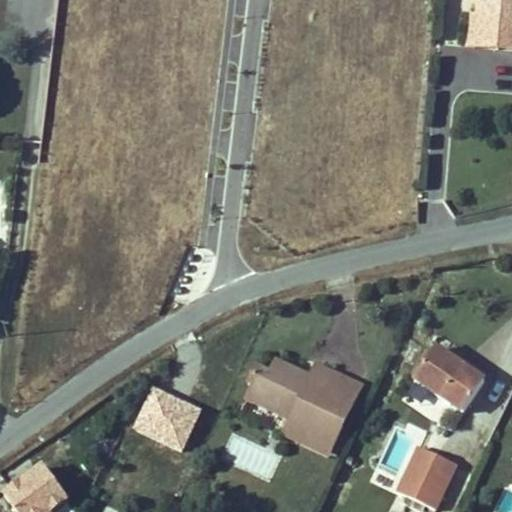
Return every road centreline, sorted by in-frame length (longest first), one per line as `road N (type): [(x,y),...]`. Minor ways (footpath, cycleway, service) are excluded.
road 1 (unclassified): [(220,295),(511,224)]
road 2 (residential): [(254,0),(220,295)]
road 3 (unclassified): [(0,443),(220,295)]
